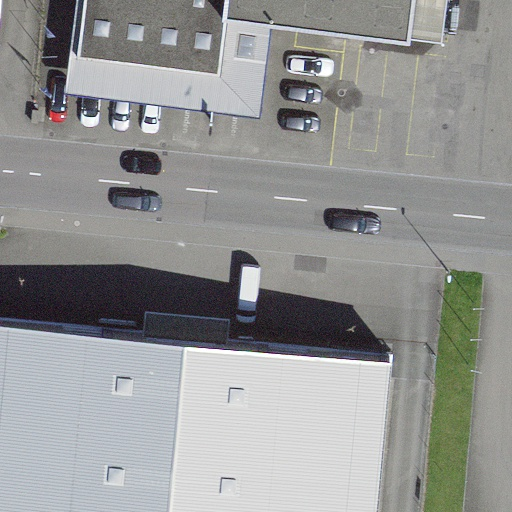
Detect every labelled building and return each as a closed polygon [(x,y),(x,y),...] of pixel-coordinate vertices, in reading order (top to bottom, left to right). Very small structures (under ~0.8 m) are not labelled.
[(225,19),(227,0),(82,0),(76,54),(219,71),(225,19)] [(412,0),(227,0),(225,19),(279,26),(408,41),(412,0)] [(456,0),(412,0),(408,41),(451,46),(456,0)] [(279,26),(225,19),(219,71),(76,54),(70,98),(268,121),(279,26)] [(375,511),(391,343),(0,306),(0,511),(375,511)]
